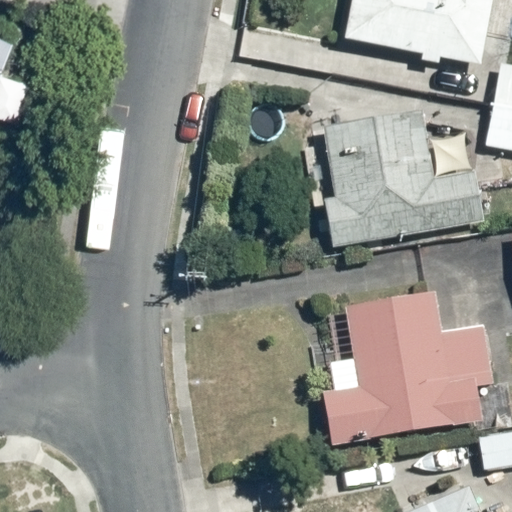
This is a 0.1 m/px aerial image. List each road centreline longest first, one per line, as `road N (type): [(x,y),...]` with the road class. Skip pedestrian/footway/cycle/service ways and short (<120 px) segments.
road 1 (residential): [(76,350),(156,0)]
road 2 (residential): [(110,511),(76,350)]
